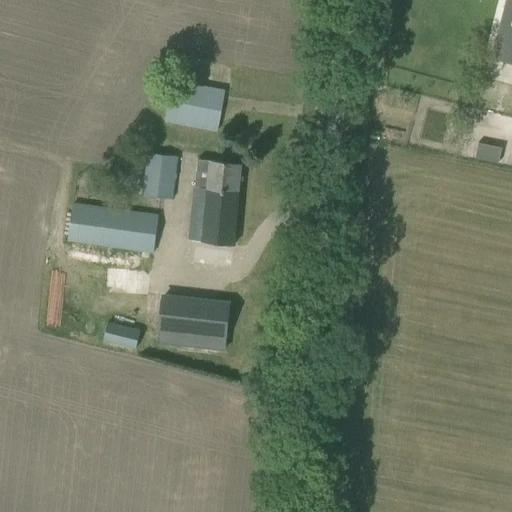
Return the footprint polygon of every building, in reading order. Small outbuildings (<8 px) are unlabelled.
[(511,0),(504,0),(490,59),(511,64),(511,0)] [(168,101),(164,120),(217,130),(224,90),(172,81),(168,101)] [(478,143),(477,159),(501,160),(502,145),(478,143)] [(141,196),(172,200),(177,157),(146,153),(141,196)] [(197,160),(188,241),(233,246),(241,164),(197,160)] [(67,242),(153,253),(158,216),(72,204),(67,242)] [(223,350),(228,303),(179,298),(173,345),(223,350)] [(102,342),(134,350),(139,330),(108,322),(102,342)]
